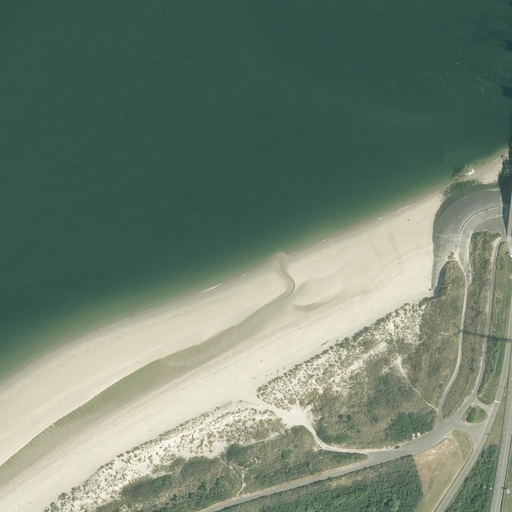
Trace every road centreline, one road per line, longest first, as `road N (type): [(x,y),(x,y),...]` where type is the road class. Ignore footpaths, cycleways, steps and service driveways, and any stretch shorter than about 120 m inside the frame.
road 1 (unclassified): [(211,511),(411,449),(452,423)]
road 2 (primary): [(494,511),(511,392)]
